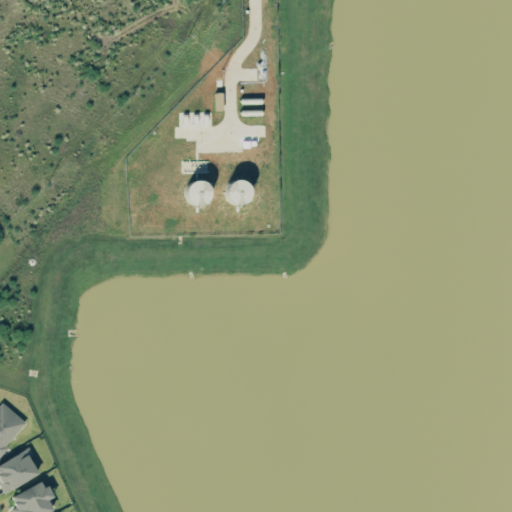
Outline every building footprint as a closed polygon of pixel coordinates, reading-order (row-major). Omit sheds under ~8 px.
[(226,180),(225,202),(248,203),(248,180),(226,180)] [(207,181),(186,181),(185,203),(207,204),(207,181)] [(0,403),(0,451),(26,423),(2,402),(0,403)] [(38,473),(28,456),(32,454),(28,446),(0,462),(0,483),(5,492),(38,473)] [(50,511),(53,511),(48,498),(51,497),(44,480),(9,494),(15,507),(10,509),(11,511),(50,511)]
